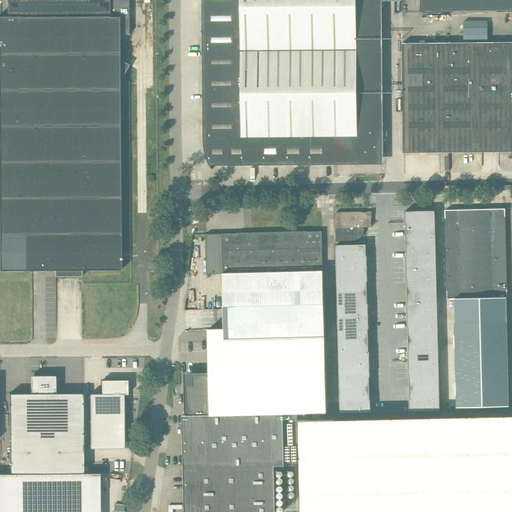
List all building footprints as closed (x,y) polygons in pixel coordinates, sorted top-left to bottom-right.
[(8,0),(8,18),(119,17),(119,35),(129,35),(129,17),(127,17),(126,5),(122,3),(119,1),(119,0),(8,0)] [(201,0),(203,139),(203,142),(203,145),(204,149),(205,152),(205,156),(206,159),(208,162),(209,165),(243,165),(243,137),(241,0),(201,0)] [(334,136),(354,136),(354,153),(383,153),(383,131),(362,131),(361,122),(357,122),(356,1),(401,1),(401,0),(241,0),(243,137),(263,137),(334,136)] [(511,10),(511,0),(419,0),(420,12),(511,10)] [(129,65),(119,60),(119,35),(119,17),(8,18),(0,17),(0,270),(55,270),(55,277),(82,276),(82,270),(121,270),(119,82),(129,65)] [(468,29),(471,29),(471,35),(486,36),(487,22),(468,20),(468,29)] [(511,42),(439,43),(439,112),(440,152),(482,152),(482,133),(498,133),(498,152),(511,152),(511,154),(511,42)] [(403,153),(440,152),(439,112),(439,43),(402,43),(403,153)] [(334,136),(263,137),(263,165),(334,164),(334,136)] [(263,137),(243,137),(243,165),(263,165),(263,137)] [(505,209),(445,210),(446,243),(447,299),(455,299),(507,297),(505,209)] [(435,211),(404,211),(405,224),(405,225),(406,243),(436,243),(435,211)] [(349,244),(349,240),(354,240),(356,239),(359,239),(361,237),(364,234),(364,230),(364,227),(371,227),(371,222),(371,212),(335,213),(335,228),(336,244),(349,244)] [(207,274),(223,274),(323,272),(322,231),(206,234),(207,274)] [(406,255),(406,267),(436,267),(436,243),(406,243),(406,255)] [(366,244),(336,245),(337,269),(367,268),(367,256),(366,256),(366,244)] [(436,267),(406,267),(406,280),(407,280),(407,283),(407,291),(437,291),(436,267)] [(367,268),(337,269),(337,293),(367,292),(367,283),(367,281),(367,268)] [(323,272),(223,274),(224,329),(208,330),(208,339),(324,336),(323,272)] [(407,303),(407,315),(437,315),(437,291),(407,291),(407,303)] [(367,292),(337,293),(338,317),(368,316),(368,304),(367,304),(367,292)] [(507,297),(455,299),(455,322),(457,407),(509,406),(507,321),(507,297)] [(437,315),(407,315),(407,328),(408,328),(408,332),(408,339),(438,339),(437,315)] [(368,316),(338,317),(338,341),(368,340),(368,331),(368,329),(369,329),(368,316)] [(184,511),(275,511),(274,466),(298,465),(297,414),(326,413),(324,336),(208,339),(209,374),(193,374),(193,375),(186,375),(186,385),(186,403),(186,415),(182,415),(184,511)] [(408,351),(408,363),(439,363),(438,339),(408,339),(408,351)] [(368,340),(338,341),(339,365),(369,364),(369,352),(368,340)] [(439,363),(408,363),(408,376),(409,376),(409,383),(409,387),(439,387),(439,363)] [(369,364),(339,365),(340,389),(369,388),(369,377),(370,377),(369,364)] [(31,394),(9,394),(9,474),(83,473),(83,472),(83,393),(55,393),(55,376),(31,376),(31,394)] [(101,381),(101,394),(89,394),(90,449),(124,448),(124,394),(127,394),(127,380),(101,381)] [(410,399),(409,399),(409,411),(440,410),(439,387),(409,387),(410,399)] [(369,388),(340,389),(340,413),(371,412),(370,400),(370,398),(370,390),(369,388)] [(322,420),(299,420),(300,511),(511,511),(511,415),(335,420),(335,419),(322,420)] [(91,474),(0,474),(0,511),(99,511),(100,473),(91,474)]
